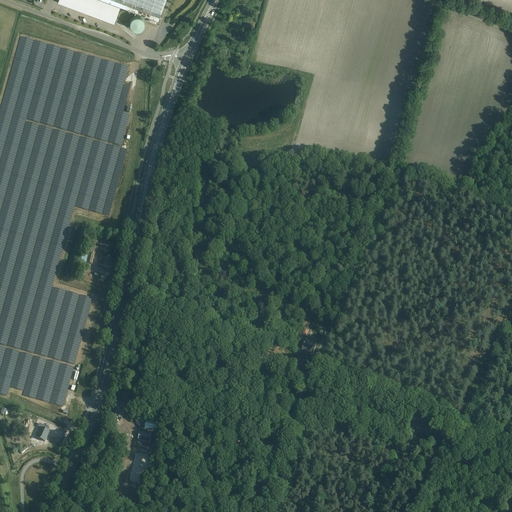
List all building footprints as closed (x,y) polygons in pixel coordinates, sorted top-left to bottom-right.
[(58,0),(57,2),(113,23),(120,6),(157,20),(164,0),(58,0)] [(123,21),(124,21),(125,21),(126,21),(127,21),(128,20),(129,19),(130,18),(130,17),(130,16),(130,15),(130,14),(130,13),(130,12),(129,11),(128,11),(127,10),(126,10),(125,9),(124,9),(123,9),(122,10),(121,10),(120,11),(119,11),(119,12),(118,13),(118,14),(118,15),(118,16),(118,17),(119,18),(119,19),(120,20),(121,21),(122,21),(123,21)] [(130,21),(130,23),(130,24),(130,25),(131,26),(131,27),(132,28),(133,29),(134,29),(135,30),(137,30),(138,30),(139,29),(140,29),(141,28),(142,27),(143,26),(143,25),(144,24),(144,23),(144,21),(143,20),(143,19),(142,18),(141,17),(140,16),(139,16),(138,16),(137,15),(135,16),(134,16),(133,16),(132,17),(131,18),(131,19),(130,20),(130,21)] [(113,260),(108,259),(104,258),(104,262),(100,261),(99,265),(103,266),(103,267),(111,269),(111,266),(111,264),(112,265),(113,260)] [(311,338),(306,337),(305,340),(304,345),(302,349),(313,354),(317,344),(312,342),(310,342),(311,338)] [(119,413),(121,414),(121,410),(123,410),(124,404),(119,403),(115,403),(113,411),(111,423),(117,424),(119,413)] [(49,428),(39,424),(38,427),(40,429),(36,438),(40,440),(41,441),(41,440),(45,442),(49,432),(48,431),(49,428)] [(150,442),(152,433),(140,431),(138,440),(150,442)] [(58,445),(67,447),(70,434),(62,432),(58,445)]
